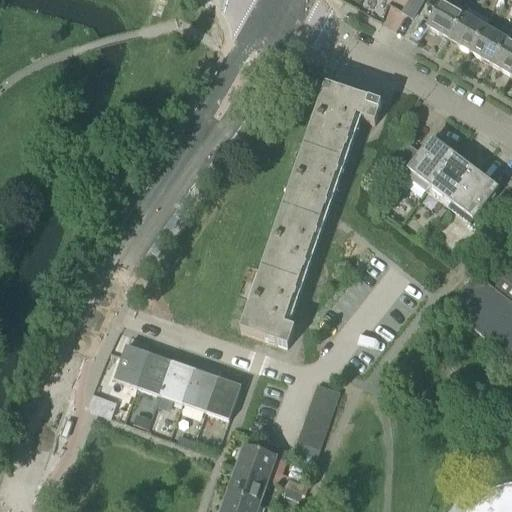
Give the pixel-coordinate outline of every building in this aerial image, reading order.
[(409,0),(400,15),(411,21),(423,0),(409,0)] [(448,0),(442,0),(425,29),(448,43),(463,18),(466,11),(448,0)] [(469,55),(484,30),(463,18),(448,43),(469,55)] [(505,42),(484,30),(469,55),(490,68),(505,42)] [(511,32),(505,42),(490,68),(511,80),(511,32)] [(283,330),(341,165),(356,122),(374,128),(383,104),(363,97),(361,103),(325,91),(240,335),(287,352),(293,334),(283,330)] [(429,191),(454,159),(431,142),(420,157),(402,143),(391,175),(401,183),(407,174),(429,191)] [(451,208),(476,176),(454,159),(429,191),(451,208)] [(498,193),(476,176),(451,208),(474,225),(498,193)] [(511,271),(492,297),(474,283),(448,316),(511,365),(511,271)] [(136,394),(148,360),(125,351),(113,386),(136,394)] [(159,402),(171,368),(148,360),(136,394),(159,402)] [(182,410),(194,376),(171,368),(159,402),(182,410)] [(205,418),(217,384),(194,376),(182,410),(205,418)] [(240,392),(217,384),(205,418),(228,426),(240,392)] [(316,388),(313,399),(336,407),(340,396),(316,388)] [(113,421),(119,405),(95,395),(89,412),(113,421)] [(331,419),(336,407),(313,399),(309,411),(331,419)] [(327,430),(331,419),(309,411),(305,422),(327,430)] [(323,441),(327,430),(305,422),(301,433),(323,441)] [(320,452),(323,441),(301,433),(297,445),(320,452)] [(316,463),(320,452),(297,445),(293,456),(316,463)] [(243,449),(235,474),(267,485),(275,461),(243,449)] [(259,508),(267,485),(235,474),(227,496),(259,508)] [(289,483),(286,491),(301,496),(304,489),(289,483)] [(511,511),(511,488),(509,488),(496,492),(473,508),(470,511),(511,511)] [(298,504),(301,496),(286,491),(283,499),(298,504)] [(257,511),(259,508),(227,496),(221,511),(257,511)]
